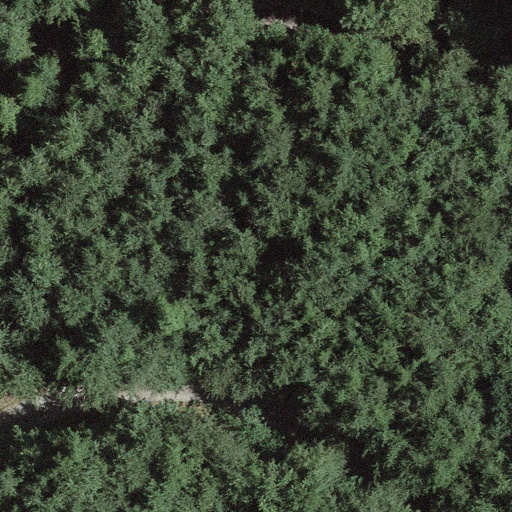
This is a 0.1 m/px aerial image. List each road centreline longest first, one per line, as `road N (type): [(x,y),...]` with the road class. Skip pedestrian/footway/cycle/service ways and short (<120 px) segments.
road 1 (track): [(422,511),(233,393),(151,386),(61,400),(0,434)]
road 2 (track): [(226,0),(511,61)]
